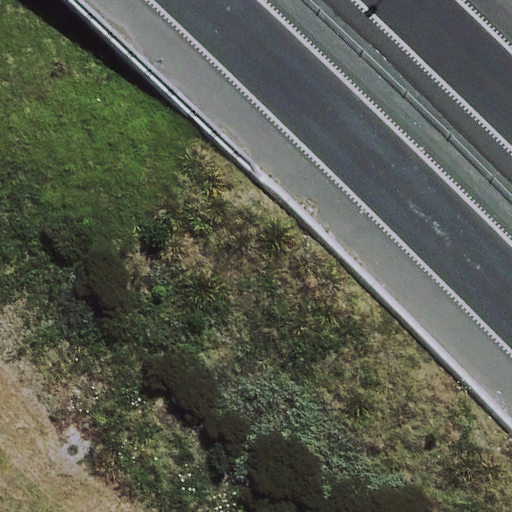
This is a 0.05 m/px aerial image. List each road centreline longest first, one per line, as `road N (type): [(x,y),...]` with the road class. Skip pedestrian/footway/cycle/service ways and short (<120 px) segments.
road 1 (motorway): [(511,290),(198,0)]
road 2 (motorway): [(416,0),(511,94)]
